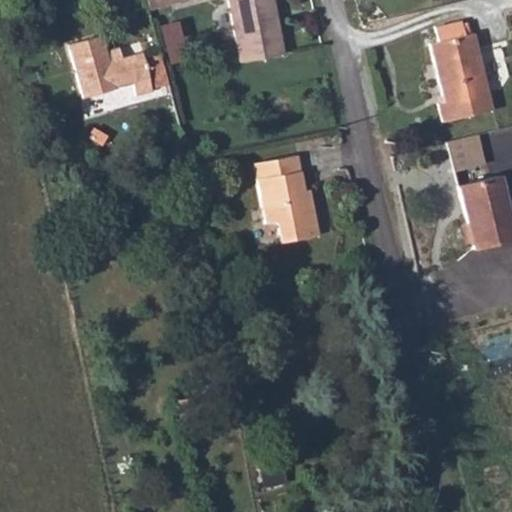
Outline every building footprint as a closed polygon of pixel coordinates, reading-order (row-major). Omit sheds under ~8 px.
[(183,0),(146,0),(149,9),(183,0)] [(227,0),(240,62),(282,54),(271,0),(227,0)] [(459,21),(435,27),(438,42),(429,44),(443,102),(437,104),(441,122),(491,110),(473,33),(463,36),(461,24),(459,21)] [(101,35),(67,45),(82,98),(131,84),(135,96),(152,91),(141,52),(108,61),(101,35)] [(160,54),(147,57),(155,88),(168,84),(160,54)] [(476,134),(446,142),(453,172),(484,164),(476,134)] [(279,241),(316,234),(308,190),(302,191),(295,155),(253,164),(264,224),(276,222),(279,241)] [(511,234),(498,176),(457,186),(472,249),(511,238),(511,234)] [(194,398),(179,399),(181,419),(196,417),(194,398)] [(275,459),(258,463),(264,487),(281,483),(275,459)]
